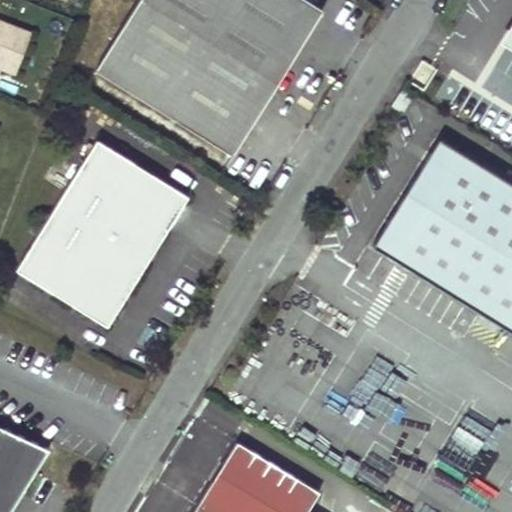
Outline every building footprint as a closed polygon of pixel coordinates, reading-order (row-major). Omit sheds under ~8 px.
[(322,10),(306,0),(137,0),(96,68),(233,153),(322,10)] [(33,32),(0,18),(0,67),(16,74),(33,32)] [(407,89),(404,87),(392,107),(402,113),(415,93),(407,89)] [(188,196),(95,139),(15,269),(107,326),(188,196)] [(511,184),(440,140),(374,246),(511,331),(511,184)] [(0,511),(10,511),(50,447),(0,424),(0,511)] [(195,511),(305,511),(317,493),(238,443),(195,511)]
